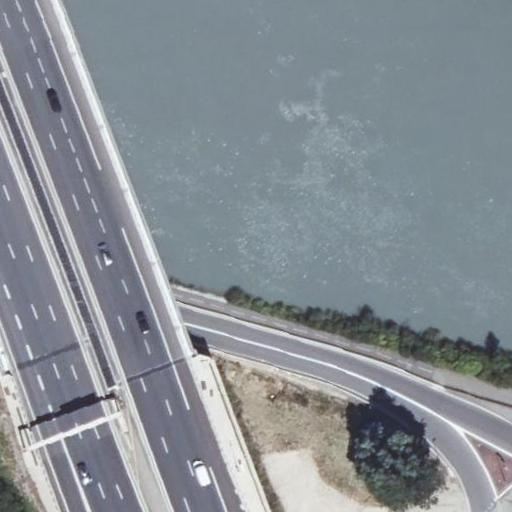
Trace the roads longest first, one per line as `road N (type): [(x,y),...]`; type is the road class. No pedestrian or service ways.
road 1 (motorway): [(200,511),(0,0)]
road 2 (secondary): [(386,386),(138,309),(85,299),(0,300)]
road 3 (motorway): [(0,232),(109,511)]
road 4 (secondary): [(386,386),(470,465),(484,511)]
road 5 (secondary): [(511,441),(386,386)]
